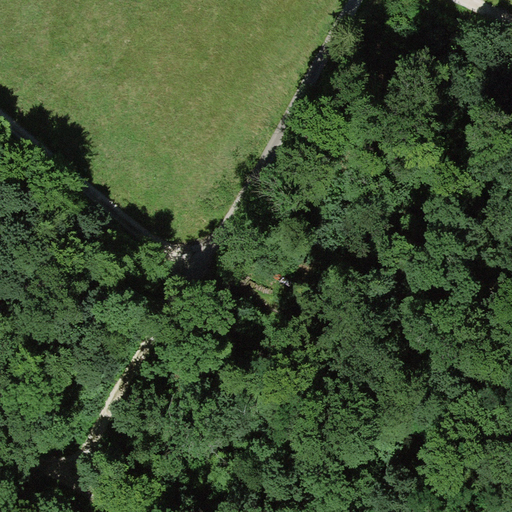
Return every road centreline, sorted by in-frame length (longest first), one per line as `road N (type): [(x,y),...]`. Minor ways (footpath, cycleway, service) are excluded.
road 1 (track): [(194,274),(355,0)]
road 2 (track): [(194,274),(0,111)]
road 3 (track): [(73,479),(194,274)]
road 4 (track): [(123,511),(0,442)]
